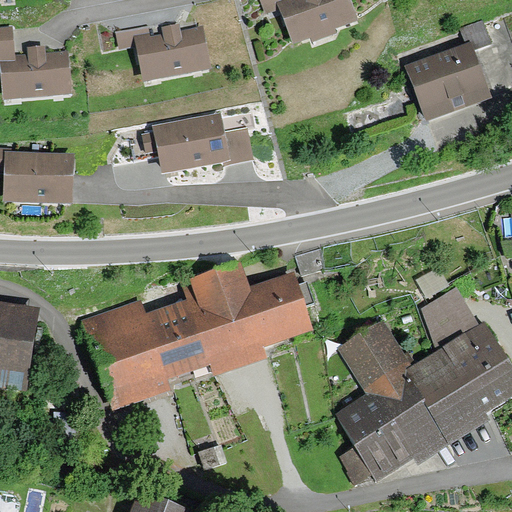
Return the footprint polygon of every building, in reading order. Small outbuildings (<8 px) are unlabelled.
[(277,3),(285,0),(260,0),(266,15),(280,10),(277,3)] [(285,0),(277,3),(280,10),(294,47),(311,40),(313,45),(338,36),(336,32),(359,23),(350,0),(285,0)] [(459,28),(466,46),(472,44),(475,53),(493,46),(483,21),(459,28)] [(150,34),(134,37),(136,48),(143,85),(213,73),(204,28),(181,32),(180,25),(171,27),(162,28),(163,35),(151,37),(150,34)] [(134,37),(150,34),(149,27),(116,33),(120,51),(136,48),(134,37)] [(14,28),(0,28),(0,60),(0,64),(17,63),(16,57),(14,28)] [(431,59),(405,68),(426,125),(493,101),(475,53),(472,44),(466,46),(431,59)] [(72,97),(68,52),(46,54),(46,47),(36,48),(28,48),(29,56),(16,57),(17,63),(0,64),(3,103),(72,97)] [(142,135),(146,155),(157,153),(162,177),(231,164),(226,133),(222,114),(152,127),(153,133),(142,135)] [(248,129),(226,133),(231,164),(254,160),(248,129)] [(73,208),(75,156),(38,155),(12,154),(12,150),(0,149),(0,173),(5,173),(3,205),(73,208)] [(241,264),(182,284),(188,303),(211,369),(214,379),(268,360),(264,351),(314,333),(294,275),(250,290),(241,264)] [(422,309),(438,354),(480,328),(457,289),(422,309)] [(211,369),(188,303),(147,317),(142,302),(84,322),(115,414),(172,394),(168,384),(211,369)] [(0,390),(27,394),(40,311),(0,304),(0,390)] [(419,468),(451,448),(424,407),(427,405),(408,374),(413,370),(383,323),(338,352),(367,396),(334,417),(353,446),(373,478),(378,485),(389,478),(415,462),(419,468)] [(413,370),(408,374),(427,405),(424,407),(451,448),(490,423),(486,417),(490,414),(511,400),(511,369),(484,325),(480,328),(438,354),(413,370)] [(54,412),(52,441),(78,443),(80,414),(54,412)] [(357,487),(373,478),(353,446),(337,455),(357,487)] [(179,511),(138,497),(132,511),(179,511)]
